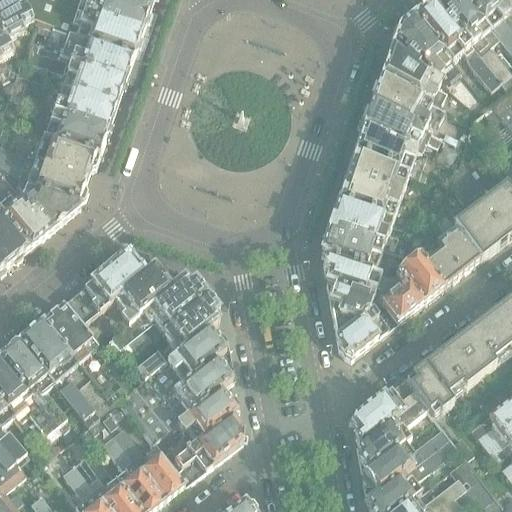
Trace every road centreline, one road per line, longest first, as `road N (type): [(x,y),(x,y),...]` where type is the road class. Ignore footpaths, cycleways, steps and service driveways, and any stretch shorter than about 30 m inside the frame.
road 1 (residential): [(320,420),(511,272)]
road 2 (residential): [(238,243),(274,454)]
road 3 (residential): [(320,420),(280,225)]
road 4 (residential): [(207,15),(169,101),(143,202)]
road 5 (residential): [(280,225),(336,70),(333,39)]
road 6 (residential): [(0,322),(143,202)]
